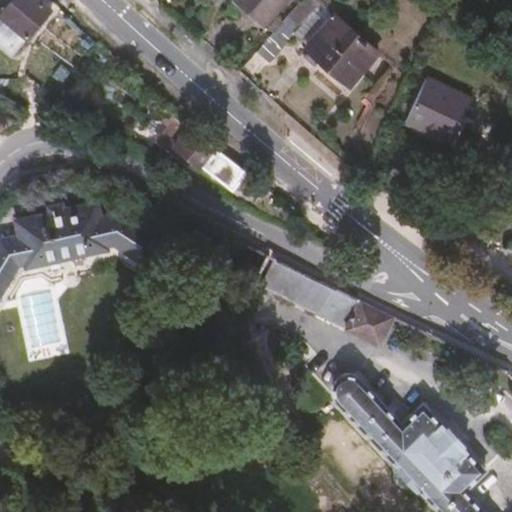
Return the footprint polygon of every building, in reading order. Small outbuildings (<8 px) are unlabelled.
[(48,12),(34,0),(5,0),(0,8),(0,51),(9,59),(48,12)] [(239,0),(261,17),(275,0),(239,0)] [(274,28),(252,54),(263,64),(290,34),(302,44),(298,48),(300,51),(296,56),(309,68),(314,62),(342,84),(369,52),(307,0),(297,0),(285,15),(274,28)] [(274,28),(285,15),(281,10),(269,24),(274,28)] [(66,103),(83,85),(41,47),(21,71),(47,94),(51,91),(66,103)] [(102,66),(107,61),(96,51),(91,56),(102,66)] [(448,138),(466,97),(421,76),(402,119),(448,138)] [(236,194),(248,182),(196,137),(193,140),(180,130),(164,149),(193,174),(197,170),(204,176),(208,173),(236,194)] [(374,190),(403,208),(415,186),(386,168),(374,190)] [(0,245),(0,289),(10,275),(16,273),(20,277),(102,255),(102,251),(108,250),(141,268),(156,243),(104,218),(92,222),(88,207),(10,229),(12,242),(0,245)] [(217,255),(234,264),(242,248),(225,240),(217,255)] [(251,283),(265,259),(242,248),(234,264),(250,280),(249,282),(251,283)] [(265,259),(251,283),(253,291),(340,333),(340,335),(375,352),(390,321),(268,260),(265,259)] [(415,497),(429,511),(475,511),(460,496),(481,476),(443,433),(441,434),(418,411),(397,430),(351,383),(336,384),(329,392),(328,403),(393,475),(391,477),(404,494),(406,493),(412,499),(415,497)] [(494,511),(508,511),(511,509),(511,498),(492,475),(475,489),(494,511)]
